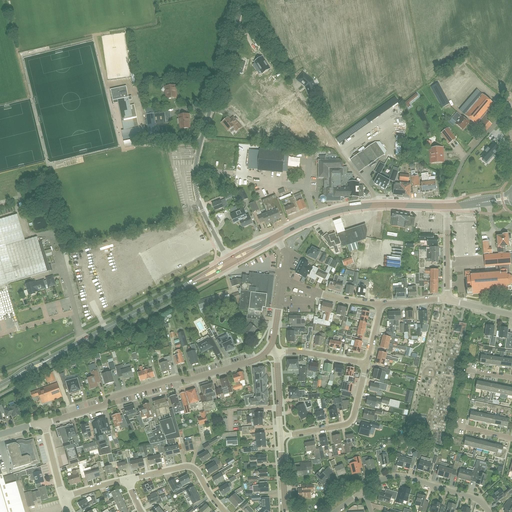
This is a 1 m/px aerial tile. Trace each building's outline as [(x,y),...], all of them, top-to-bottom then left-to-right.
[(259,62),(260,63),(257,65),(261,72),(264,70),(266,73),(266,74),(267,74),(270,72),(272,71),(275,70),(270,61),(269,61),(268,58),(261,61),(259,62)] [(309,96),(317,93),(313,81),(303,73),(297,80),(305,87),(309,96)] [(440,105),(448,101),(438,83),(430,87),(440,105)] [(284,84),(270,93),(278,104),(292,95),(289,90),(289,91),(284,84)] [(175,85),(165,87),(166,99),(177,97),(175,85)] [(111,90),(113,101),(120,99),(126,131),(122,131),(124,139),(141,136),(139,128),(135,105),(130,106),(129,101),(132,100),(132,97),(129,97),(127,87),(111,90)] [(459,110),(464,114),(485,132),(492,125),(486,120),(497,107),(477,90),(459,110)] [(416,94),(405,103),(408,108),(410,107),(408,103),(418,96),(416,94)] [(308,115),(299,103),(282,116),(291,128),(308,115)] [(274,106),(259,118),(266,127),(281,115),(274,106)] [(146,112),(146,115),(147,120),(145,120),(146,125),(148,125),(149,137),(167,135),(164,113),(155,114),(155,111),(146,112)] [(463,130),(469,123),(462,116),(461,116),(457,113),(452,119),(456,123),(455,124),(463,130)] [(179,115),(180,129),(189,128),(188,120),(190,120),(189,114),(179,115)] [(228,118),(222,123),(228,131),(229,130),(233,127),(235,129),(236,131),(241,128),(237,122),(233,117),(229,120),(228,118)] [(378,138),(395,128),(391,121),(373,130),(378,138)] [(455,139),(447,129),(442,133),(450,143),(455,139)] [(375,161),(384,154),(375,142),(350,160),(359,172),(368,165),(370,167),(376,163),(374,161),(375,161)] [(484,153),(481,157),(486,161),(489,158),(490,158),(493,155),(494,155),(495,153),(497,150),(492,145),(488,150),(487,149),(484,153)] [(443,147),(429,148),(430,163),(444,163),(443,147)] [(282,173),(284,153),(259,150),(258,170),(282,173)] [(343,198),(343,197),(358,197),(358,187),(359,187),(359,183),(358,182),(355,182),(355,179),(352,179),(352,174),(347,174),(347,167),(342,167),(342,162),(340,160),(318,160),(318,179),(324,179),(324,188),(323,188),(323,197),(322,197),(321,197),(321,198),(320,198),(320,199),(320,200),(320,201),(321,201),(321,202),(322,202),(323,202),(324,202),(325,201),(341,201),(341,200),(342,200),(343,199),(343,198)] [(375,172),(379,174),(384,165),(380,163),(375,172)] [(394,181),(396,175),(397,171),(393,170),(389,180),(394,181)] [(428,191),(432,191),(432,190),(436,189),(435,181),(434,177),(429,178),(428,173),(421,174),(422,183),(421,183),(422,191),(423,191),(423,192),(426,192),(428,192),(428,191)] [(374,183),(385,189),(389,181),(385,179),(386,178),(382,176),(382,177),(378,175),(374,183)] [(418,176),(411,177),(413,187),(419,186),(418,176)] [(394,186),(393,195),(403,197),(409,198),(410,194),(413,193),(412,188),(410,188),(411,185),(410,185),(410,183),(407,183),(407,185),(405,184),(405,183),(401,183),(401,185),(395,184),(395,186),(394,186)] [(243,189),(236,193),(241,202),(247,198),(243,189)] [(294,196),(300,211),(306,208),(300,193),(294,196)] [(271,223),(280,219),(279,215),(282,214),(275,195),(262,201),(264,208),(271,223)] [(288,215),(296,212),(295,209),(296,208),(292,198),(289,199),(291,205),(285,208),(288,215)] [(212,205),(215,211),(222,208),(221,205),(225,203),(224,200),(220,202),(220,201),(212,205)] [(253,213),(259,210),(255,201),(249,204),(253,213)] [(271,223),(264,208),(267,214),(264,215),(263,215),(257,217),(260,223),(264,221),(266,225),(271,223)] [(240,215),(244,213),(243,210),(234,213),(235,214),(230,216),(234,223),(239,221),(240,221),(239,220),(241,219),(240,215)] [(242,228),(244,227),(245,227),(248,226),(248,225),(252,224),(248,215),(246,217),(244,213),(240,215),(241,219),(239,220),(240,221),(239,221),(242,228)] [(0,286),(48,272),(37,237),(25,241),(17,215),(0,219),(0,286)] [(385,217),(384,217),(384,229),(387,229),(396,229),(400,229),(403,229),(403,216),(401,216),(401,217),(398,217),(398,216),(396,216),(396,217),(394,217),(392,217),(390,217),(389,217),(385,217)] [(410,216),(410,227),(418,227),(418,225),(422,225),(422,224),(423,224),(423,225),(426,225),(426,224),(427,224),(427,225),(432,225),(432,228),(432,231),(437,231),(437,225),(438,225),(438,217),(434,217),(431,217),(427,217),(427,218),(422,218),(422,217),(417,217),(417,216),(410,216)] [(329,236),(333,247),(335,254),(339,253),(337,246),(341,244),(342,247),(347,246),(349,252),(359,249),(357,242),(366,240),(367,230),(365,225),(344,231),(343,228),(338,230),(337,232),(337,234),(335,234),(335,233),(329,236)] [(330,248),(333,247),(329,236),(327,233),(322,237),(327,244),(329,246),(330,248)] [(503,236),(497,236),(498,247),(498,254),(506,253),(505,246),(509,246),(508,239),(511,239),(511,235),(508,236),(508,234),(503,235),(503,236)] [(438,238),(433,238),(433,235),(419,235),(419,241),(427,241),(427,245),(438,245),(438,242),(439,242),(439,239),(438,239),(438,238)] [(488,242),(483,242),(484,254),(492,253),(491,248),(488,249),(488,242)] [(322,263),(324,259),(326,255),(312,248),(310,251),(309,251),(307,256),(316,260),(322,263)] [(432,263),(438,263),(438,248),(430,248),(430,250),(426,250),(426,248),(419,248),(419,269),(425,269),(425,258),(426,258),(426,262),(432,262),(432,263)] [(466,272),(465,273),(466,277),(467,278),(468,290),(467,290),(467,296),(473,295),(473,294),(499,292),(499,293),(501,293),(502,293),(501,292),(502,292),(508,291),(508,286),(510,286),(511,283),(511,277),(509,275),(508,265),(511,265),(510,254),(498,255),(484,256),(484,259),(485,264),(485,267),(496,266),(497,269),(497,271),(479,272),(479,271),(477,271),(477,272),(471,273),(471,272),(470,272),(466,272)] [(332,268),(335,262),(332,261),(333,260),(328,257),(325,264),(332,268)] [(344,267),(354,263),(351,257),(342,261),(344,267)] [(308,276),(308,277),(315,280),(317,276),(325,280),(328,274),(313,267),(312,268),(307,266),(308,264),(302,261),(296,274),(305,279),(307,276),(308,276)] [(419,269),(419,274),(419,281),(437,281),(438,270),(425,270),(425,269),(419,269)] [(246,319),(253,320),(254,316),(261,317),(262,313),(262,310),(266,310),(266,308),(270,308),(274,276),(250,273),(249,276),(243,275),(241,289),(239,310),(247,311),(247,315),(246,319)] [(328,289),(334,291),(339,276),(335,275),(333,283),(330,282),(328,289)] [(339,276),(334,291),(341,292),(343,285),(340,284),(341,277),(339,276)] [(35,283),(38,291),(45,288),(44,285),(48,284),(49,287),(55,285),(53,277),(46,278),(47,281),(43,282),(43,281),(35,283)] [(359,287),(357,296),(365,297),(366,288),(366,286),(368,286),(368,280),(367,280),(367,281),(362,280),(361,287),(359,287)] [(424,284),(428,284),(428,285),(428,286),(430,286),(430,293),(437,294),(437,281),(419,281),(419,285),(419,287),(424,287),(424,284)] [(38,292),(38,291),(35,283),(35,282),(26,285),(29,296),(31,295),(31,296),(36,294),(35,293),(38,292)] [(347,286),(346,294),(353,295),(354,287),(353,287),(354,283),(353,283),(348,282),(347,286)] [(393,286),(393,290),(393,291),(396,291),(396,298),(405,297),(405,290),(402,290),(401,286),(398,286),(393,286)] [(408,297),(416,296),(416,286),(412,287),(408,287),(408,297)] [(216,295),(197,301),(201,314),(207,312),(206,308),(219,304),(216,295)] [(325,312),(331,313),(333,306),(332,306),(333,305),(329,304),(328,303),(321,302),(320,302),(318,310),(325,312)] [(344,321),(345,317),(345,314),(344,313),(345,308),(338,307),(336,315),(341,316),(340,320),(343,321),(344,321)] [(75,315),(74,310),(60,314),(50,317),(51,321),(52,321),(63,318),(63,319),(75,315)] [(427,311),(419,312),(420,321),(420,325),(420,329),(421,329),(423,329),(424,329),(424,332),(427,332),(429,326),(427,326),(427,321),(427,311)] [(313,323),(317,324),(331,327),(334,314),(331,313),(325,312),(325,315),(324,314),(322,320),(318,319),(318,318),(314,317),(313,323)] [(386,334),(389,335),(394,336),(395,336),(395,327),(394,313),(388,313),(389,321),(391,321),(391,326),(392,326),(392,327),(389,327),(389,330),(387,330),(386,334)] [(289,316),(289,323),(297,323),(297,327),(305,327),(305,321),(301,321),(301,316),(289,316)] [(360,323),(367,324),(368,319),(362,317),(357,316),(356,318),(361,319),(360,323)] [(246,319),(246,323),(251,323),(251,325),(244,333),(249,337),(256,330),(256,329),(260,325),(260,324),(253,323),(254,320),(253,320),(246,319)] [(360,323),(359,329),(365,331),(367,324),(360,323)] [(460,323),(459,325),(455,325),(454,332),(460,333),(460,335),(464,336),(467,324),(460,323)] [(490,337),(489,346),(495,347),(496,337),(493,337),(494,327),(487,326),(485,336),(490,337)] [(365,331),(359,329),(354,328),(353,331),(358,332),(357,335),(364,336),(365,331)] [(508,329),(500,328),(499,338),(506,339),(508,329)] [(211,338),(213,337),(209,329),(206,331),(209,335),(203,338),(204,340),(201,341),(201,342),(197,344),(199,346),(198,347),(202,353),(211,348),(216,356),(220,354),(211,338)] [(184,332),(178,334),(182,347),(188,346),(184,332)] [(315,345),(321,346),(322,343),(323,343),(324,334),(320,333),(319,337),(316,337),(315,342),(316,342),(315,345)] [(234,348),(231,341),(230,342),(228,338),(221,342),(220,338),(218,339),(216,335),(213,336),(220,347),(222,346),(223,348),(224,348),(226,352),(231,350),(232,350),(233,350),(234,349),(234,348)] [(382,339),(382,342),(393,345),(394,343),(394,342),(393,342),(394,336),(389,335),(388,337),(383,336),(382,336),(382,339)] [(349,348),(354,349),(353,352),(360,354),(361,348),(354,346),(350,345),(349,348)] [(176,365),(184,363),(180,350),(175,352),(176,355),(173,356),(176,365)] [(188,358),(189,357),(190,361),(190,362),(190,365),(191,365),(192,365),(198,363),(196,355),(194,351),(187,353),(188,358)] [(387,360),(390,361),(393,362),(398,363),(399,359),(391,357),(386,356),(387,354),(379,352),(378,358),(387,360)] [(486,365),(488,353),(485,353),(484,356),(481,356),(480,364),(486,365)] [(162,373),(169,371),(167,363),(171,362),(170,356),(163,358),(165,363),(160,364),(162,373)] [(99,378),(97,371),(95,364),(88,366),(90,372),(91,372),(92,373),(91,373),(93,378),(88,379),(91,389),(98,387),(96,379),(99,378)] [(318,365),(311,364),(310,370),(307,370),(307,377),(312,378),(313,372),(317,373),(318,365)] [(325,376),(328,377),(329,373),(330,374),(332,365),(325,364),(323,372),(325,373),(325,376)] [(124,379),(133,377),(131,369),(124,370),(123,365),(116,367),(118,373),(122,372),(124,379)] [(144,371),(147,379),(151,378),(150,378),(151,377),(151,378),(153,377),(154,377),(152,369),(149,370),(148,366),(144,368),(145,371),(144,371)] [(298,366),(287,366),(287,371),(298,370),(299,370),(299,377),(301,377),(301,382),(305,382),(306,367),(302,367),(298,367),(298,366)] [(344,367),(335,366),(334,372),(339,373),(338,376),(341,377),(342,374),(343,374),(344,367)] [(140,381),(147,379),(144,371),(143,372),(142,367),(139,368),(140,373),(138,373),(140,381)] [(256,393),(256,397),(254,397),(254,400),(250,400),(251,406),(256,405),(256,406),(267,405),(267,398),(268,398),(266,376),(265,376),(265,368),(263,369),(263,368),(259,368),(259,369),(253,369),(254,377),(255,377),(255,383),(256,393)] [(351,393),(355,373),(353,373),(354,369),(347,368),(346,376),(344,376),(343,382),(340,395),(346,397),(346,392),(351,393)] [(384,369),(383,372),(375,370),(373,379),(379,380),(379,382),(384,383),(385,376),(384,375),(386,374),(386,375),(389,376),(390,371),(384,369)] [(114,382),(111,371),(110,371),(110,370),(105,371),(104,370),(101,371),(102,375),(105,385),(114,382)] [(48,383),(53,381),(50,373),(45,375),(48,383)] [(67,385),(68,389),(70,394),(71,393),(72,395),(75,393),(72,380),(67,381),(64,373),(59,374),(64,386),(67,385)] [(245,380),(242,373),(237,374),(233,376),(235,383),(236,386),(233,387),(234,391),(242,388),(241,384),(239,385),(239,382),(245,380)] [(72,380),(75,393),(79,392),(79,391),(81,391),(79,385),(82,384),(80,376),(76,377),(77,378),(72,380)] [(218,389),(220,394),(229,392),(229,393),(232,392),(230,385),(229,386),(226,378),(220,380),(223,387),(218,389)] [(39,396),(40,399),(42,404),(62,397),(57,383),(31,393),(33,398),(39,396)] [(371,384),(370,391),(378,393),(379,389),(382,390),(383,389),(386,390),(387,385),(381,383),(380,387),(371,384)] [(213,403),(211,397),(215,396),(214,392),(215,392),(212,384),(209,385),(209,384),(206,384),(206,385),(202,386),(201,388),(203,395),(200,396),(204,411),(208,410),(212,409),(211,404),(213,403)] [(186,392),(189,405),(190,404),(191,408),(196,406),(195,403),(199,402),(195,390),(189,391),(186,391),(186,392)] [(290,399),(303,398),(303,397),(305,396),(305,391),(304,391),(298,391),(298,390),(290,390),(290,391),(289,392),(289,394),(290,394),(290,399)] [(182,405),(183,411),(184,411),(185,415),(191,413),(189,407),(188,408),(186,399),(185,393),(180,394),(182,401),(183,405),(182,405)] [(249,405),(248,399),(251,398),(251,397),(254,396),(254,394),(244,396),(246,406),(249,405)] [(173,409),(172,409),(173,411),(178,410),(179,413),(183,411),(182,405),(180,405),(180,404),(179,405),(178,403),(179,403),(177,398),(176,396),(173,397),(173,396),(170,397),(171,397),(170,397),(172,405),(171,405),(173,409)] [(368,397),(366,405),(370,406),(370,407),(374,408),(375,407),(376,404),(380,405),(381,401),(368,397)] [(339,408),(342,407),(342,411),(347,410),(347,406),(349,406),(348,401),(346,402),(345,398),(338,399),(339,404),(339,408)] [(400,402),(395,401),(383,398),(381,403),(396,407),(398,408),(400,402)] [(164,434),(166,440),(170,440),(171,440),(173,439),(175,439),(177,439),(180,438),(181,438),(173,411),(172,409),(169,410),(165,399),(153,403),(158,418),(159,417),(161,422),(160,422),(164,434)] [(21,414),(18,404),(11,406),(12,408),(6,409),(8,415),(14,414),(14,416),(21,414)] [(154,428),(155,427),(156,430),(152,431),(150,426),(151,425),(151,424),(150,422),(149,421),(152,420),(152,418),(154,418),(149,404),(144,406),(141,407),(142,409),(139,410),(143,422),(143,423),(145,423),(146,423),(147,423),(148,422),(149,423),(149,425),(149,426),(149,427),(148,427),(147,427),(146,428),(145,429),(145,430),(149,442),(151,445),(152,445),(157,443),(166,440),(164,434),(160,425),(156,427),(155,422),(152,423),(154,428)] [(299,414),(300,416),(301,420),(308,417),(303,404),(296,408),(298,414),(299,414)] [(125,420),(128,427),(131,433),(133,432),(129,424),(131,423),(129,420),(133,419),(133,417),(137,416),(133,407),(124,409),(125,410),(121,411),(123,416),(125,420)] [(336,414),(338,414),(336,407),(332,408),(333,410),(329,411),(331,419),(337,418),(336,414)] [(325,420),(325,416),(324,412),(320,413),(320,409),(316,409),(317,414),(316,414),(317,421),(325,420)] [(247,420),(262,419),(264,419),(263,412),(259,413),(259,410),(251,410),(252,413),(252,414),(255,413),(255,416),(251,417),(251,416),(247,417),(247,420)] [(377,417),(374,416),(375,413),(365,410),(363,418),(373,420),(376,421),(377,421),(377,418),(377,417)] [(198,419),(200,425),(207,423),(203,411),(200,412),(201,418),(198,419)] [(484,415),(482,423),(488,424),(490,414),(487,413),(487,415),(484,415)] [(122,421),(120,416),(119,414),(113,416),(114,420),(113,420),(115,428),(120,426),(120,429),(128,427),(125,420),(122,421)] [(501,426),(503,416),(503,414),(500,414),(499,418),(496,417),(495,425),(501,426)] [(145,427),(140,415),(137,416),(141,429),(145,427)] [(503,416),(501,426),(507,428),(509,420),(505,419),(506,416),(503,416)] [(110,430),(107,421),(106,421),(105,418),(100,420),(100,419),(96,420),(96,421),(91,423),(96,437),(95,437),(96,443),(98,449),(99,453),(100,456),(109,454),(105,441),(108,441),(106,436),(111,434),(110,430)] [(369,436),(370,432),(373,433),(375,428),(378,429),(379,425),(380,425),(371,422),(371,425),(362,423),(359,434),(369,436)] [(84,437),(88,436),(89,437),(91,436),(90,432),(91,432),(88,424),(81,426),(82,429),(81,429),(83,434),(84,437)] [(69,466),(78,463),(80,462),(76,449),(83,447),(79,434),(77,435),(75,428),(73,428),(72,425),(57,430),(59,437),(62,436),(64,444),(63,444),(69,466)] [(346,437),(347,442),(348,444),(349,447),(356,446),(353,435),(346,437)] [(192,445),(195,444),(193,436),(190,437),(191,441),(184,442),(187,452),(193,451),(192,445)] [(337,445),(338,449),(342,448),(341,445),(342,444),(340,436),(333,437),(335,445),(337,445)] [(325,447),(326,453),(329,453),(328,450),(328,446),(327,438),(320,439),(322,447),(325,447)] [(470,447),(472,439),(466,438),(464,445),(470,447)] [(173,439),(171,440),(170,440),(171,444),(172,447),(173,455),(180,453),(178,446),(176,446),(175,439),(173,439)] [(476,448),(478,441),(472,439),(470,447),(476,448)] [(17,442),(16,444),(18,445),(22,459),(21,460),(19,459),(18,460),(17,461),(16,460),(11,462),(13,469),(29,464),(29,465),(30,465),(39,462),(33,440),(24,443),(21,441),(17,442)] [(483,450),(485,442),(478,441),(476,448),(483,450)] [(173,455),(172,447),(165,449),(164,442),(161,442),(161,444),(163,453),(166,452),(167,456),(173,455)] [(321,459),(320,454),(319,454),(318,447),(315,448),(314,442),(305,444),(307,452),(314,451),(315,457),(312,458),(312,461),(321,459)] [(491,444),(485,442),(483,450),(489,452),(491,444)] [(85,453),(90,452),(98,449),(96,443),(83,446),(85,453)] [(206,452),(199,456),(202,463),(211,458),(209,454),(213,452),(211,449),(210,446),(208,443),(203,446),(204,449),(206,452)] [(18,445),(16,444),(15,444),(14,444),(13,444),(12,444),(6,446),(11,462),(16,460),(17,461),(18,460),(19,459),(21,460),(22,459),(18,445)] [(495,453),(497,445),(491,444),(489,452),(495,453)] [(503,447),(497,445),(495,453),(494,457),(505,460),(507,450),(503,449),(503,447)] [(155,449),(153,450),(154,454),(154,457),(156,464),(162,463),(160,455),(156,456),(155,449)] [(403,468),(405,459),(402,458),(403,458),(402,456),(400,455),(400,453),(397,452),(395,459),(394,463),(397,464),(397,466),(403,468)] [(137,453),(135,454),(138,468),(139,468),(141,467),(141,468),(144,468),(144,467),(145,466),(143,459),(139,460),(137,453)] [(382,466),(388,464),(387,455),(383,456),(382,453),(376,454),(377,460),(381,459),(382,466)] [(115,468),(114,462),(113,458),(112,454),(108,455),(110,466),(106,467),(107,475),(113,473),(112,468),(115,468)] [(263,463),(267,462),(266,456),(262,456),(262,455),(257,456),(250,457),(250,461),(257,460),(257,464),(263,463)] [(126,469),(125,463),(119,464),(118,461),(117,462),(116,459),(115,457),(113,458),(114,462),(115,468),(118,467),(119,471),(126,469)] [(216,466),(221,463),(217,457),(211,460),(213,463),(206,468),(210,475),(218,469),(216,466)] [(359,469),(362,468),(359,457),(354,459),(355,464),(350,465),(352,475),(360,473),(359,469)] [(368,471),(375,469),(373,460),(368,461),(367,457),(362,459),(363,466),(367,465),(368,471)] [(416,459),(416,458),(413,457),(412,458),(411,458),(409,459),(409,460),(405,459),(403,468),(409,470),(411,464),(414,465),(416,459)] [(424,471),(427,459),(423,458),(422,458),(421,461),(420,461),(420,463),(418,463),(417,466),(419,466),(418,470),(424,471)] [(427,459),(424,471),(429,473),(430,470),(432,470),(433,467),(431,466),(432,464),(430,464),(431,460),(427,459)] [(338,477),(345,474),(342,465),(337,467),(334,460),(329,462),(332,470),(335,469),(338,477)] [(78,463),(79,466),(80,469),(81,474),(81,475),(85,473),(87,481),(88,480),(88,481),(91,481),(91,479),(94,479),(91,467),(85,469),(84,467),(85,467),(85,466),(85,465),(85,464),(86,463),(85,461),(80,462),(78,463)] [(458,464),(458,462),(455,461),(454,467),(451,466),(449,470),(446,469),(443,477),(450,479),(453,469),(456,470),(458,464)] [(477,469),(476,475),(479,476),(477,484),(483,486),(486,475),(482,474),(485,464),(479,462),(477,469)] [(78,463),(69,466),(66,467),(68,472),(69,472),(71,471),(72,471),(71,469),(79,466),(78,463)] [(306,470),(312,470),(311,463),(304,464),(305,468),(297,468),(297,476),(307,475),(306,470)] [(458,479),(464,480),(466,471),(460,470),(461,465),(458,464),(456,470),(455,474),(459,475),(458,479)] [(101,477),(100,473),(99,469),(99,468),(98,469),(95,469),(94,466),(91,467),(94,479),(96,478),(101,477)] [(19,473),(20,476),(22,475),(22,473),(23,473),(23,474),(26,473),(27,476),(29,475),(31,481),(35,480),(36,484),(35,484),(36,489),(38,488),(38,489),(42,488),(40,483),(43,482),(41,471),(40,471),(40,470),(40,467),(33,469),(33,468),(19,472),(19,473)] [(443,477),(446,469),(440,467),(437,475),(443,477)] [(326,471),(322,475),(319,472),(315,476),(320,481),(322,479),(327,484),(333,478),(330,475),(333,473),(328,468),(325,470),(326,471)] [(476,475),(477,469),(474,468),(473,471),(471,471),(470,472),(466,471),(464,480),(470,482),(472,476),(475,477),(476,475)] [(81,474),(80,469),(72,472),(74,476),(68,477),(70,485),(81,482),(78,474),(81,474)] [(264,478),(268,477),(267,470),(259,471),(255,471),(255,474),(258,474),(258,475),(260,475),(260,479),(264,478)] [(222,477),(226,474),(224,472),(221,474),(212,479),(216,485),(224,480),(222,477)] [(16,482),(15,478),(20,476),(19,473),(3,477),(5,485),(16,482)] [(168,483),(170,486),(173,491),(179,488),(178,488),(182,486),(190,482),(187,476),(179,480),(180,483),(177,485),(174,480),(168,483)] [(260,485),(253,486),(253,493),(260,492),(260,493),(269,492),(268,485),(267,481),(259,482),(260,485)] [(145,493),(154,489),(151,483),(142,487),(145,493)] [(228,488),(232,486),(230,483),(227,485),(219,490),(223,495),(230,491),(228,488)] [(311,492),(314,492),(313,485),(306,486),(306,489),(299,490),(299,499),(311,498),(311,492)] [(243,486),(235,492),(236,495),(244,490),(243,486)] [(42,488),(38,489),(38,491),(35,492),(31,493),(31,492),(25,494),(29,507),(34,506),(33,502),(37,501),(36,498),(40,497),(41,500),(48,499),(45,487),(42,488)] [(186,499),(197,494),(193,487),(186,491),(188,494),(184,496),(186,499)] [(407,501),(410,490),(403,488),(401,496),(397,495),(395,502),(402,504),(403,500),(407,501)] [(114,499),(121,496),(118,490),(111,493),(114,499)] [(511,490),(508,493),(504,495),(500,490),(492,497),(497,503),(503,498),(505,501),(511,495),(511,490)] [(389,495),(381,492),(380,492),(378,500),(389,504),(391,499),(395,500),(397,493),(390,491),(389,495)] [(150,505),(159,501),(158,500),(160,499),(157,492),(152,495),(153,496),(147,498),(150,505)] [(193,504),(200,500),(197,494),(186,499),(188,502),(191,501),(193,504)] [(237,507),(236,508),(242,502),(235,495),(229,500),(231,503),(232,502),(237,507)] [(428,502),(425,501),(426,497),(418,495),(415,505),(421,507),(419,511),(423,511),(425,511),(427,505),(428,502)] [(112,503),(115,501),(117,505),(124,501),(121,496),(114,499),(109,501),(106,502),(107,505),(112,503)] [(80,507),(81,507),(83,510),(90,506),(89,506),(93,504),(96,503),(94,497),(91,498),(89,497),(86,499),(86,500),(83,502),(82,501),(78,504),(80,507)] [(269,511),(269,499),(261,499),(262,509),(258,511),(269,511)] [(119,510),(126,507),(124,501),(117,505),(119,510)] [(250,505),(246,502),(240,508),(243,511),(250,505)] [(442,511),(444,507),(441,506),(441,505),(433,502),(430,511),(442,511)]
